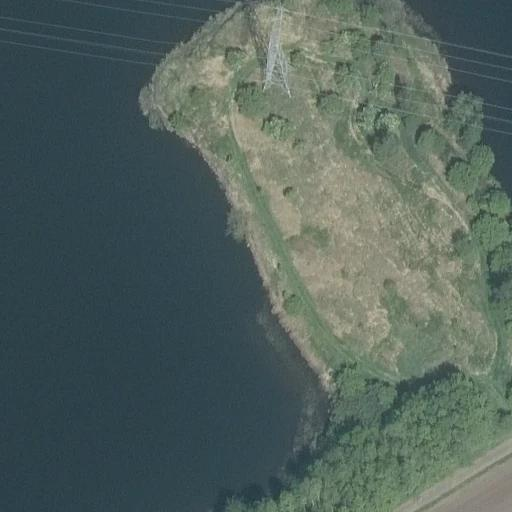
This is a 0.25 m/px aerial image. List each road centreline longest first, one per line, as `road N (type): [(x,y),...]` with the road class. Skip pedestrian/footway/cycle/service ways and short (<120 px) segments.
road 1 (track): [(511,406),(487,379),(451,376),(414,386),(354,357),(312,322),(225,134),(219,95),(268,47),(354,68),(369,101),(389,111),(414,163),(463,227),(486,272),(492,322),(504,345)]
road 2 (track): [(511,434),(385,511)]
